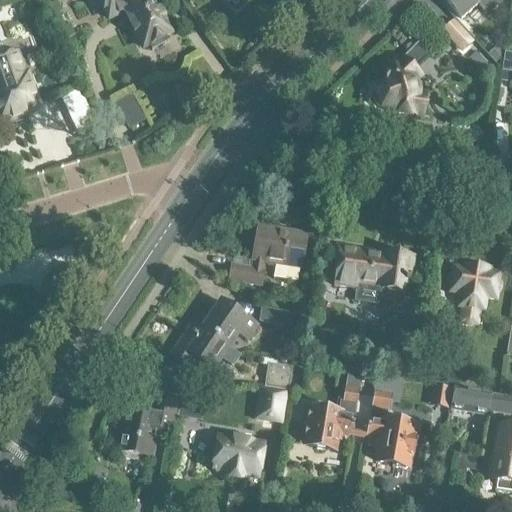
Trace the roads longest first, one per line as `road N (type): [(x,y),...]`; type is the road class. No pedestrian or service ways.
road 1 (secondary): [(0,475),(188,198)]
road 2 (residential): [(511,186),(287,150),(249,117)]
road 3 (residential): [(0,224),(148,180),(188,198)]
road 4 (secondary): [(249,117),(365,0)]
